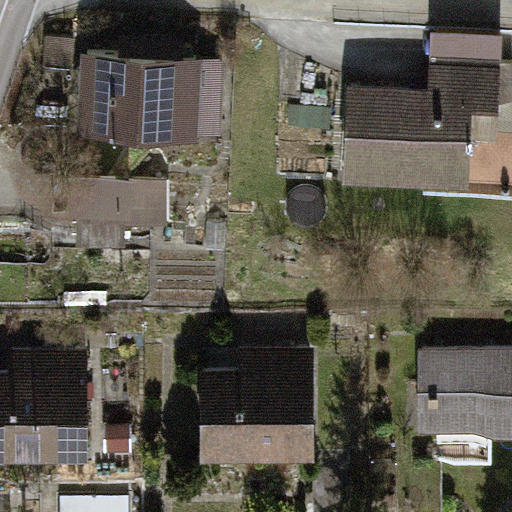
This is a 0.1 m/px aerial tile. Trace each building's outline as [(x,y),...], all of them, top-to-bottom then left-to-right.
[(209,141),(215,62),(61,51),(55,129),(209,141)] [(418,91),(332,81),(321,174),(442,188),(452,105),(493,110),(499,61),(423,52),(418,91)] [(177,218),(177,171),(80,172),(81,238),(133,237),(133,219),(177,218)] [(305,468),(311,338),(271,336),(270,354),(196,350),(190,463),(305,468)] [(0,457),(65,461),(72,350),(7,346),(6,373),(0,372),(0,457)] [(511,346),(410,348),(411,433),(511,431),(511,346)]
